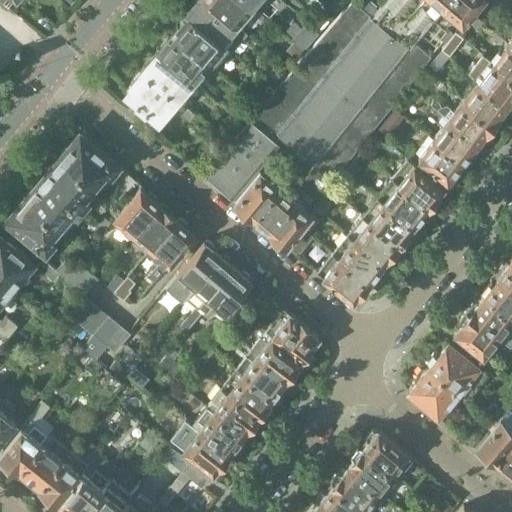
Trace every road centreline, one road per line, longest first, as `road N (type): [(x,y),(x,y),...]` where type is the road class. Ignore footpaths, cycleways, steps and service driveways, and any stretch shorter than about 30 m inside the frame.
road 1 (residential): [(376,349),(50,80)]
road 2 (residential): [(376,349),(511,176)]
road 3 (residential): [(350,381),(511,511)]
road 4 (residential): [(248,511),(350,381)]
